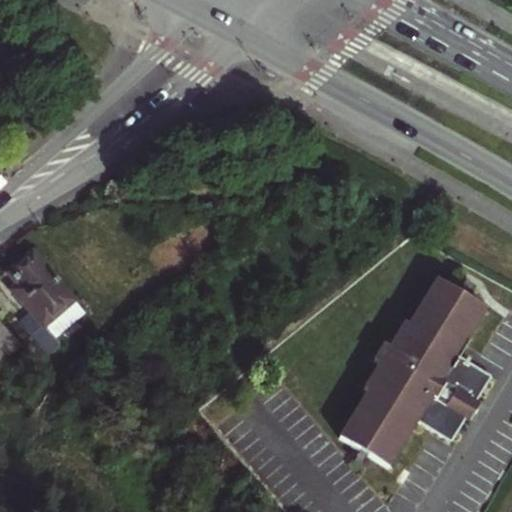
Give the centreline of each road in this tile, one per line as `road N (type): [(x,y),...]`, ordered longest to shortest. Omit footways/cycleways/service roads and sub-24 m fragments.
road 1 (tertiary): [(0,218),(89,163),(244,35)]
road 2 (primary): [(244,35),(511,182)]
road 3 (tertiary): [(202,14),(0,197)]
road 4 (primary): [(511,66),(393,0)]
